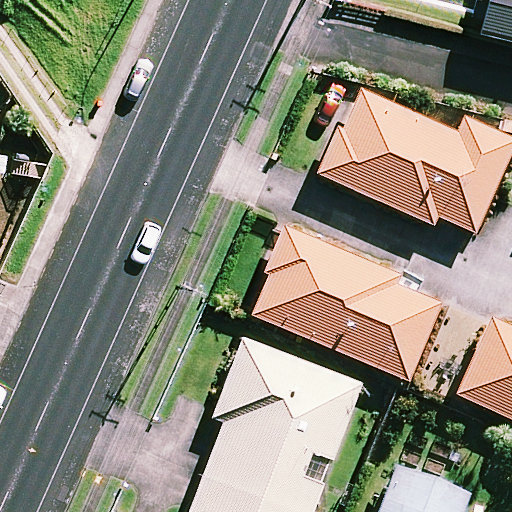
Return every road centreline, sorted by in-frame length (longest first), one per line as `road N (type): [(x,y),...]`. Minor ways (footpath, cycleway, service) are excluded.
road 1 (secondary): [(230,0),(0,511)]
road 2 (unknown): [(234,0),(511,84)]
